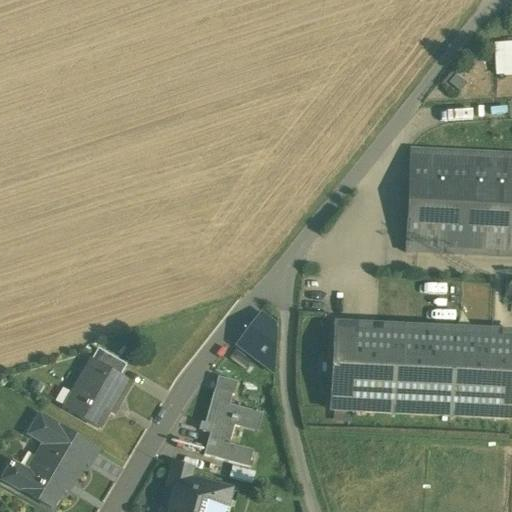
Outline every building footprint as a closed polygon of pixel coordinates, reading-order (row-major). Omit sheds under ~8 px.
[(511,155),(409,151),(404,255),(511,260),(511,155)] [(262,315),(237,348),(273,375),(276,325),(262,315)] [(511,330),(333,324),(330,413),(511,419),(511,330)] [(126,367),(97,350),(90,362),(94,365),(95,364),(119,378),(126,367)] [(119,378),(95,364),(94,365),(67,412),(98,430),(117,399),(120,401),(130,384),(119,378)] [(237,384),(217,379),(214,392),(231,397),(233,397),(237,384)] [(231,397),(214,392),(205,426),(211,427),(203,457),(248,469),(252,453),(228,446),(233,427),(257,433),(262,416),(229,407),(231,397)] [(77,440),(39,417),(28,436),(46,448),(49,444),(68,455),(77,440)] [(96,451),(77,440),(68,455),(84,464),(83,465),(87,468),(96,451)] [(28,478),(20,492),(51,510),(70,478),(74,481),(83,465),(84,464),(68,455),(49,444),(46,448),(28,478)] [(191,469),(173,464),(162,506),(169,508),(168,511),(190,511),(193,501),(225,509),(226,509),(226,508),(218,506),(222,489),(189,480),(191,469)] [(28,478),(10,467),(9,469),(8,469),(1,482),(20,492),(28,478)] [(224,511),(225,509),(193,501),(190,511),(224,511)]
